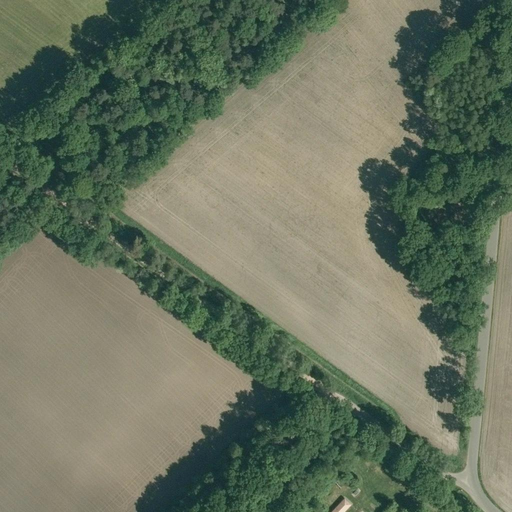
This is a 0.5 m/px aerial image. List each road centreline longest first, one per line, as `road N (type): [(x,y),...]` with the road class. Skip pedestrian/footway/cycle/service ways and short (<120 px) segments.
road 1 (tertiary): [(470,482),(506,0)]
road 2 (track): [(330,393),(0,157)]
road 3 (unclassified): [(470,482),(450,478),(330,393)]
